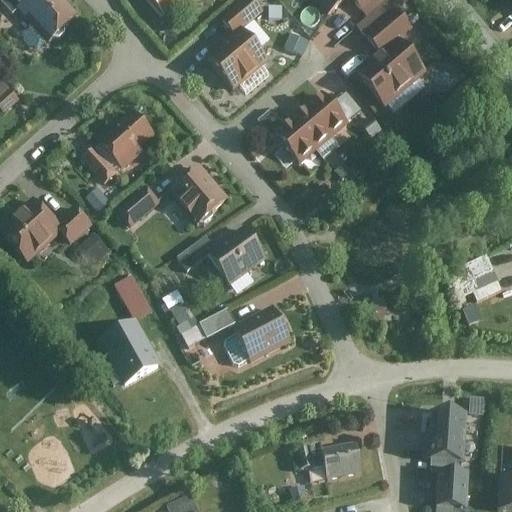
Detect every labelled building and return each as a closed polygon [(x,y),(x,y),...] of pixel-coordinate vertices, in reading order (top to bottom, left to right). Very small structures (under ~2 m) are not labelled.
[(73,22),(54,0),(24,0),(8,14),(40,51),(73,22)] [(188,0),(139,0),(156,23),(188,0)] [(234,92),(267,64),(240,31),(263,12),(252,0),(248,0),(221,22),(234,39),(208,60),(234,92)] [(315,0),(328,16),(347,0),(315,0)] [(303,56),(311,38),(298,32),(291,50),(303,56)] [(424,74),(398,43),(357,76),(383,107),(424,74)] [(0,103),(4,112),(21,104),(15,91),(0,97),(0,103)] [(346,133),(318,96),(262,137),(290,174),(346,133)] [(153,149),(130,123),(95,153),(90,148),(76,161),(94,181),(109,168),(118,180),(153,149)] [(221,207),(193,174),(160,202),(188,235),(221,207)] [(123,235),(153,211),(139,193),(108,217),(123,235)] [(45,231),(28,209),(0,230),(0,251),(17,273),(57,241),(65,251),(89,232),(72,210),(45,231)] [(98,234),(79,250),(93,267),(113,251),(98,234)] [(267,264),(246,234),(215,255),(206,241),(172,264),(182,277),(207,260),(227,291),(267,264)] [(147,295),(130,303),(137,319),(154,311),(147,295)] [(293,354),(276,312),(229,330),(223,318),(188,331),(194,346),(219,336),(235,376),(293,354)] [(167,367),(142,320),(102,341),(127,388),(167,367)] [(468,417),(431,415),(428,463),(465,465),(468,417)] [(360,479),(353,448),(311,458),(318,489),(360,479)] [(465,511),(469,477),(440,473),(435,511),(452,511),(462,511),(465,511)] [(511,511),(511,482),(493,483),(492,511),(511,511)] [(295,489),(297,504),(310,502),(307,487),(295,489)] [(185,511),(180,501),(158,511),(185,511)]
